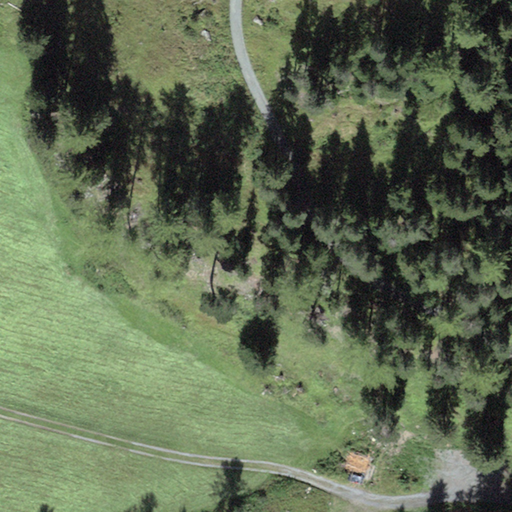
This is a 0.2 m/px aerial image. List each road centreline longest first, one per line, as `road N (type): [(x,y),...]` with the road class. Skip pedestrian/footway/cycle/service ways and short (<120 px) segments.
road 1 (track): [(0,410),(175,455),(290,471),(370,500),(511,495)]
road 2 (track): [(511,358),(391,311),(330,242),(251,80),(235,0)]
